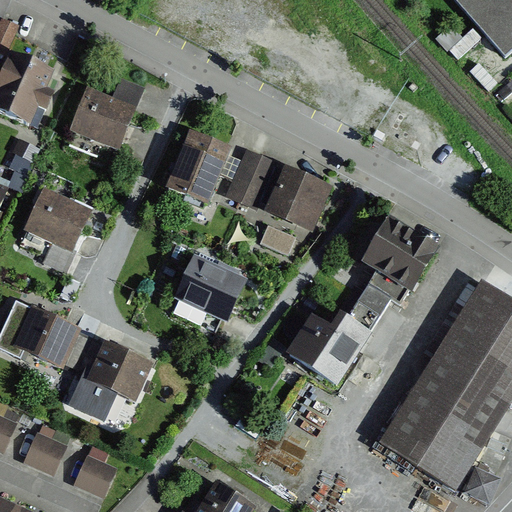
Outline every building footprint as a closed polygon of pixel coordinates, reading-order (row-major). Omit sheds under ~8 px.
[(511,0),(449,0),(505,63),(511,57),(511,0)] [(4,18),(0,30),(0,50),(14,55),(23,23),(4,18)] [(51,80),(6,61),(0,72),(0,124),(24,136),(51,80)] [(117,155),(134,112),(90,92),(70,133),(117,155)] [(234,149),(192,133),(162,192),(205,212),(234,149)] [(310,237),(330,192),(251,155),(229,202),(310,237)] [(92,213),(45,194),(24,235),(73,259),(92,213)] [(406,299),(435,253),(383,226),(357,268),(406,299)] [(248,285),(192,259),(172,300),(228,329),(248,285)] [(511,325),(511,308),(480,288),(376,449),(452,498),(511,405),(511,335),(507,333),(511,325)] [(80,335),(29,313),(11,354),(59,378),(80,335)] [(368,339),(333,318),(326,329),(309,319),(283,356),(334,393),(368,339)] [(154,367),(101,346),(78,398),(91,405),(98,392),(135,407),(154,367)] [(21,429),(0,419),(0,456),(6,460),(21,429)] [(71,451),(38,437),(24,468),(55,482),(71,451)] [(120,471),(90,458),(76,489),(106,502),(120,471)] [(492,504),(504,477),(475,465),(463,491),(492,504)] [(256,511),(257,511),(213,481),(190,511),(256,511)]
